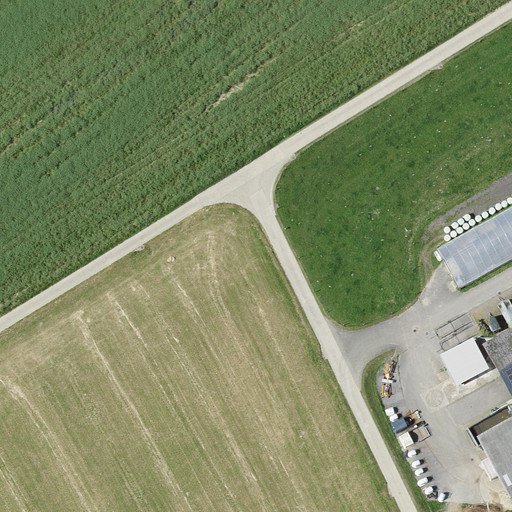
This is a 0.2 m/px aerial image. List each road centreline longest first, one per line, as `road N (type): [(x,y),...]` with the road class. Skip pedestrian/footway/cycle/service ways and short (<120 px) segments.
road 1 (motorway): [(25,511),(424,0)]
road 2 (track): [(0,325),(511,10)]
road 3 (motorway): [(311,0),(0,409)]
road 4 (track): [(246,173),(409,511)]
